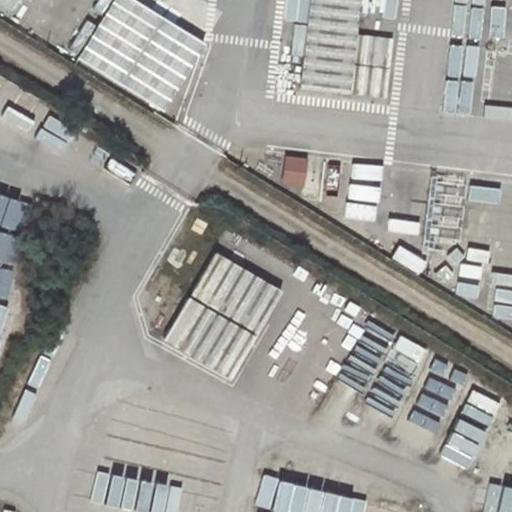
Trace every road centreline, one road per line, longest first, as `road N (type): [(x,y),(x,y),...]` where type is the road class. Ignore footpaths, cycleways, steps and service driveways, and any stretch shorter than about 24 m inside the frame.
road 1 (track): [(511,359),(0,41)]
road 2 (unknown): [(97,347),(355,445),(435,485),(447,511)]
road 3 (unknown): [(225,92),(336,135),(415,149)]
road 4 (unknown): [(0,136),(147,234)]
road 5 (unknown): [(415,149),(436,0)]
